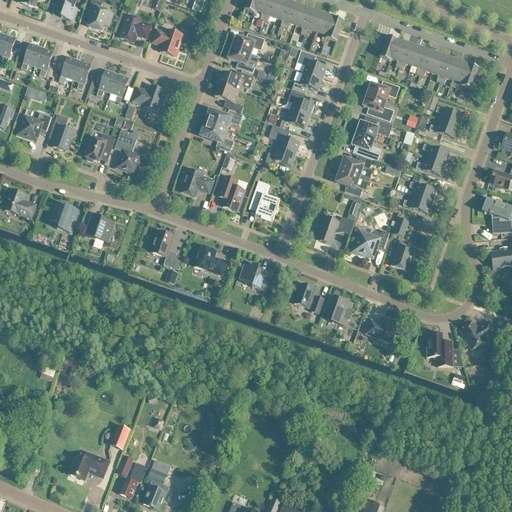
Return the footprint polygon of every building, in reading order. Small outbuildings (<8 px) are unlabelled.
[(19,0),(18,4),(35,11),(38,5),(40,0),(19,0)] [(73,10),(76,3),(69,1),(69,0),(53,0),(51,6),(59,9),(57,15),(62,17),(61,20),(72,24),(77,11),(73,10)] [(256,14),(260,0),(248,0),(245,13),(255,16),(256,14)] [(263,24),(271,0),(260,0),(256,14),(261,16),(260,22),(263,24)] [(276,21),(282,2),(276,0),(271,0),(263,24),(267,25),(270,19),(276,21)] [(160,13),(163,4),(155,1),(152,11),(160,13)] [(102,6),(92,2),(87,16),(92,18),(88,29),(101,34),(104,28),(109,29),(114,16),(100,11),(102,6)] [(284,31),(293,6),(282,2),(276,21),(282,23),(280,29),(284,31)] [(296,28),(303,9),(293,6),(284,31),(287,32),(290,26),(296,28)] [(304,38),(313,13),(303,9),(296,28),(302,30),(300,37),(304,38)] [(316,35),(323,16),(313,13),(304,38),(308,39),(311,33),(316,35)] [(325,45),(326,41),(333,20),(323,16),(316,35),(322,37),(321,44),(325,45)] [(147,41),(151,28),(141,25),(142,24),(127,18),(119,40),(134,45),(137,38),(147,41)] [(336,45),(343,24),(333,20),(326,41),(336,45)] [(166,36),(157,33),(153,46),(162,49),(160,54),(175,60),(183,38),(168,32),(166,36)] [(261,53),(265,42),(248,36),(246,42),(236,39),(232,50),(251,57),(253,51),(261,53)] [(9,61),(16,41),(4,37),(0,47),(0,57),(4,59),(2,65),(7,66),(9,61)] [(391,62),(398,43),(387,39),(380,60),(391,64),(391,62)] [(399,71),(408,46),(398,43),(391,62),(397,64),(395,70),(399,71)] [(35,70),(42,50),(30,46),(23,66),(21,71),(26,73),(28,67),(35,70)] [(411,69),(418,50),(408,46),(399,71),(402,73),(405,67),(411,69)] [(297,52),(291,49),(289,57),(295,59),(297,52)] [(47,74),(53,54),(42,50),(35,70),(41,72),(39,78),(44,80),(46,74),(47,74)] [(249,63),(251,57),(232,50),(228,61),(238,65),(236,71),(253,76),(257,65),(249,63)] [(419,78),(428,53),(418,50),(411,69),(417,71),(416,77),(419,78)] [(432,76),(438,57),(428,53),(419,78),(423,80),(426,74),(432,76)] [(327,70),(314,66),(316,59),(301,54),(297,66),(305,69),(303,75),(322,82),(327,70)] [(440,86),(448,60),(438,57),(432,76),(437,78),(436,84),(440,86)] [(73,83),(79,64),(68,59),(61,79),(59,85),(64,86),(66,81),(73,83)] [(452,83),(459,64),(448,60),(440,86),(443,87),(446,81),(452,83)] [(84,87),(91,68),(79,64),(73,83),(79,85),(77,91),(82,93),(84,87)] [(460,93),(461,89),(469,68),(459,64),(452,83),(458,85),(456,92),(460,93)] [(471,93),(479,71),(469,68),(461,89),(471,93)] [(110,96),(117,77),(105,73),(99,92),(97,98),(102,100),(104,94),(110,96)] [(277,79),(269,76),(268,78),(264,76),(265,75),(259,73),(257,80),(275,85),(277,79)] [(251,87),(254,80),(241,75),(238,82),(223,76),(218,88),(239,95),(241,89),(247,91),(248,86),(251,87)] [(322,82),(303,75),(299,87),(293,85),(291,92),(305,97),(307,90),(318,94),(322,82)] [(122,100),(129,81),(117,77),(110,96),(117,99),(115,104),(120,106),(122,100)] [(399,90),(383,84),(381,90),(371,86),(367,98),(386,104),(388,98),(396,101),(399,90)] [(56,97),(58,90),(50,88),(48,94),(56,97)] [(235,106),(239,95),(218,88),(214,99),(230,105),(228,112),(241,116),(243,109),(235,106)] [(157,114),(164,93),(151,89),(148,95),(137,91),(132,104),(144,108),(143,110),(157,114)] [(35,100),(38,94),(29,90),(26,97),(35,100)] [(313,108),(302,104),(304,98),(291,94),(287,104),(292,106),(290,113),(309,120),(313,108)] [(384,110),(386,104),(367,98),(363,109),(373,112),(371,118),(390,125),(394,114),(384,110)] [(433,113),(438,101),(427,98),(423,110),(433,113)] [(93,109),(95,103),(89,101),(87,107),(93,109)] [(0,131),(5,133),(10,121),(11,121),(14,113),(0,108),(0,131)] [(459,130),(463,118),(443,111),(437,109),(436,114),(441,116),(439,123),(459,130)] [(239,129),(243,118),(229,113),(227,119),(210,113),(205,126),(227,133),(230,125),(239,129)] [(305,131),(309,120),(290,113),(286,124),(305,131)] [(46,134),(51,120),(40,115),(37,123),(24,118),(17,137),(36,144),(41,132),(46,134)] [(65,154),(73,133),(65,130),(68,121),(57,117),(52,131),(58,133),(52,150),(65,154)] [(267,123),(274,126),(276,120),(269,118),(267,123)] [(415,131),(418,121),(410,118),(406,128),(415,131)] [(418,130),(423,131),(427,119),(422,118),(418,130)] [(388,140),(393,128),(375,122),(372,128),(358,123),(353,135),(374,142),(377,136),(388,140)] [(131,132),(133,126),(125,123),(123,130),(131,132)] [(454,142),(459,130),(439,123),(437,130),(431,127),(429,133),(435,135),(454,142)] [(224,141),(227,133),(205,126),(201,138),(218,144),(216,150),(230,155),(234,144),(224,141)] [(289,134),(273,129),(269,139),(279,143),(276,150),(296,157),(300,146),(287,141),(289,134)] [(423,138),(425,132),(418,129),(416,135),(423,138)] [(132,155),(136,143),(131,141),(132,136),(121,132),(114,151),(122,154),(116,171),(128,175),(128,176),(135,179),(138,171),(137,171),(141,159),(132,155)] [(372,149),(374,142),(353,135),(349,147),(364,152),(361,159),(377,165),(381,152),(372,149)] [(511,138),(506,136),(502,150),(505,152),(511,154),(511,138)] [(101,143),(93,140),(90,147),(88,146),(86,153),(88,154),(86,160),(87,160),(86,163),(93,165),(94,163),(99,165),(103,153),(109,156),(114,142),(103,138),(101,143)] [(420,146),(422,140),(415,138),(413,144),(420,146)] [(449,156),(430,149),(424,147),(422,152),(428,154),(426,161),(445,167),(449,156)] [(292,169),(296,157),(276,150),(274,157),(268,156),(265,166),(277,170),(279,164),(292,169)] [(231,173),(234,164),(233,163),(235,158),(227,155),(222,170),(231,173)] [(369,172),(372,164),(357,158),(355,165),(344,161),(342,167),(340,167),(340,172),(341,172),(340,173),(368,183),(372,173),(369,172)] [(441,179),(445,167),(426,161),(424,167),(418,165),(416,170),(422,172),(441,179)] [(392,162),(390,169),(395,171),(400,172),(402,166),(392,162)] [(511,171),(511,172),(509,178),(494,173),(489,186),(507,192),(511,183),(511,171)] [(203,177),(189,172),(181,195),(195,200),(198,192),(209,196),(214,183),(202,179),(203,177)] [(365,193),(368,183),(340,173),(340,174),(339,174),(336,178),(338,179),(336,185),(346,188),(344,194),(360,199),(362,192),(365,193)] [(235,190),(238,184),(225,179),(218,199),(225,202),(222,209),(238,215),(245,194),(235,190)] [(272,227),(280,203),(263,197),(267,188),(268,188),(269,188),(258,184),(249,212),(256,215),(254,220),(272,227)] [(432,205),(436,193),(417,187),(411,185),(409,190),(415,192),(413,198),(432,205)] [(22,204),(25,197),(11,193),(4,212),(18,217),(30,221),(35,208),(22,204)] [(355,219),(361,202),(344,196),(343,199),(353,203),(348,216),(355,219)] [(428,217),(432,205),(413,198),(410,205),(404,203),(403,208),(409,210),(408,210),(428,217)] [(511,217),(510,216),(511,212),(511,209),(487,201),(482,215),(489,217),(489,218),(491,219),(492,217),(497,217),(496,227),(493,227),(493,236),(511,235),(511,217)] [(71,236),(79,213),(70,210),(69,212),(56,207),(50,222),(59,225),(57,231),(71,236)] [(108,246),(115,226),(100,221),(101,219),(92,216),(84,239),(95,243),(94,246),(102,249),(103,244),(108,246)] [(339,225),(324,219),(321,227),(323,228),(318,242),(330,246),(335,232),(344,235),(350,237),(354,224),(348,222),(341,219),(339,225)] [(403,240),(408,224),(399,221),(393,236),(403,240)] [(355,245),(351,255),(361,258),(362,257),(372,260),(376,248),(384,251),(389,236),(381,233),(380,236),(375,234),(363,230),(361,235),(360,235),(356,245),(355,245)] [(169,253),(174,239),(158,234),(151,255),(166,260),(163,268),(171,270),(176,256),(169,253)] [(414,253),(398,248),(391,269),(407,274),(414,253)] [(214,260),(216,254),(201,249),(193,269),(209,275),(209,274),(222,278),(226,265),(214,260)] [(511,269),(511,252),(491,256),(494,273),(511,269)] [(265,294),(271,277),(258,272),(259,269),(252,267),(251,269),(245,267),(239,282),(253,287),(252,290),(265,294)] [(318,317),(324,302),(313,298),(315,292),(301,287),(294,306),(308,311),(312,312),(311,314),(318,317)] [(344,329),(347,322),(349,323),(352,315),(350,314),(352,307),(339,303),(330,299),(324,316),(333,320),(331,325),(344,329)] [(390,347),(397,326),(384,321),(381,327),(370,323),(365,337),(377,341),(376,342),(390,347)] [(506,344),(511,327),(499,323),(497,327),(504,330),(502,336),(501,336),(499,341),(506,344)] [(484,343),(496,336),(489,324),(477,331),(474,325),(460,333),(471,353),(485,344),(484,343)] [(462,369),(457,349),(442,350),(442,337),(428,337),(428,350),(426,350),(426,360),(438,360),(438,369),(438,370),(462,369)] [(397,356),(401,345),(399,344),(395,343),(391,355),(395,356),(397,356)] [(47,362),(41,380),(51,383),(57,366),(47,362)] [(466,383),(463,382),(464,379),(455,376),(451,386),(463,391),(466,383)] [(148,405),(156,402),(154,396),(146,399),(148,405)] [(154,428),(158,430),(159,430),(160,430),(162,423),(162,422),(157,420),(156,420),(156,421),(153,427),(153,428),(154,428)] [(123,453),(131,432),(118,427),(110,447),(123,453)] [(73,468),(69,476),(84,482),(87,474),(103,480),(109,464),(86,455),(84,461),(75,458),(72,468),(73,468)] [(208,467),(215,469),(217,460),(205,457),(203,463),(209,464),(208,467)] [(120,470),(117,477),(124,480),(127,473),(132,462),(124,459),(120,470)] [(170,469),(155,463),(152,471),(167,477),(170,469)] [(146,471),(146,469),(137,466),(136,467),(130,480),(132,480),(131,483),(126,481),(125,483),(124,484),(123,486),(124,487),(120,496),(130,501),(133,493),(134,493),(138,484),(141,485),(146,471)] [(160,493),(167,477),(152,471),(148,481),(152,483),(149,488),(142,506),(156,511),(159,511),(166,495),(160,493)] [(255,494),(260,479),(253,476),(247,491),(255,494)] [(367,493),(371,483),(363,480),(359,490),(367,493)] [(277,511),(281,504),(273,500),(267,511),(277,511)] [(377,511),(379,507),(361,500),(357,511),(377,511)]
